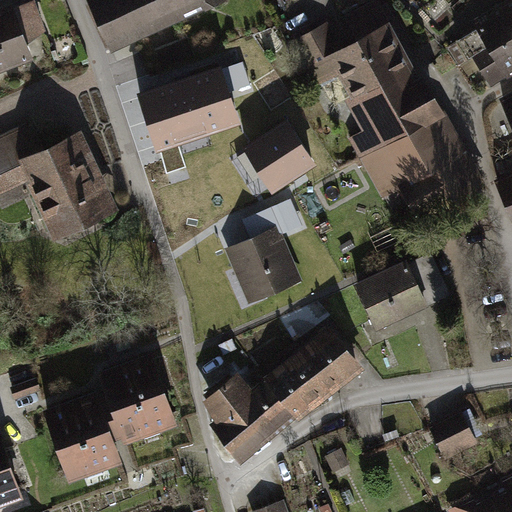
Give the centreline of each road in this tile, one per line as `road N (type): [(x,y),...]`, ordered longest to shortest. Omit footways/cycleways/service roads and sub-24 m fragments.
road 1 (residential): [(511,375),(342,402),(224,484)]
road 2 (residential): [(78,0),(145,200)]
road 3 (residential): [(511,241),(475,137),(474,111),(511,79)]
